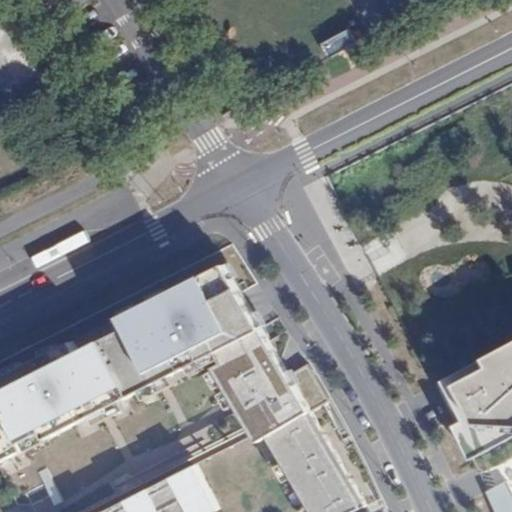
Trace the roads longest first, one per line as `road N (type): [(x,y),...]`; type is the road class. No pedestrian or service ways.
road 1 (residential): [(431,511),(392,428),(242,187)]
road 2 (tertiary): [(511,49),(242,187)]
road 3 (tertiary): [(242,187),(0,307)]
road 4 (residential): [(242,187),(113,0)]
